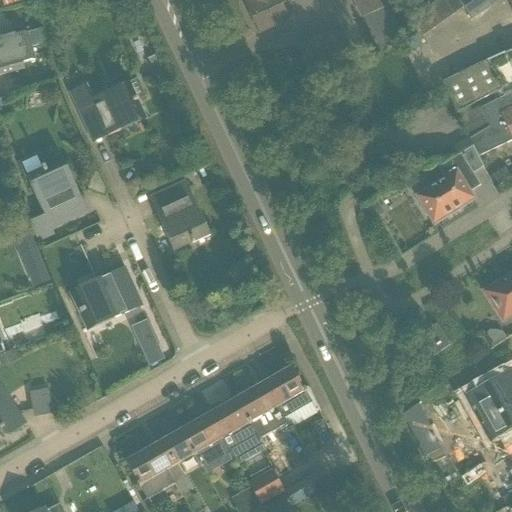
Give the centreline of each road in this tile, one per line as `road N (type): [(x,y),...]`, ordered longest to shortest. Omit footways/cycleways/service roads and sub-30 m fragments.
road 1 (tertiary): [(406,511),(189,56)]
road 2 (residential): [(0,478),(278,320)]
road 3 (residential): [(369,280),(390,308),(416,307),(511,244)]
